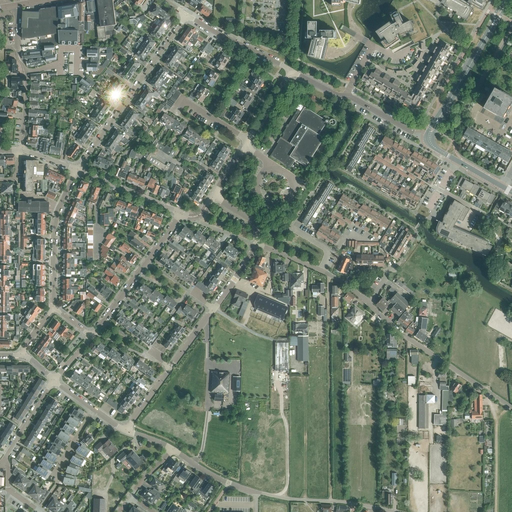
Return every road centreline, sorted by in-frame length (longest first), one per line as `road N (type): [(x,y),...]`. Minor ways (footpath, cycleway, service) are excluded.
road 1 (track): [(329,273),(331,502)]
road 2 (residential): [(186,16),(76,169)]
road 3 (residential): [(511,408),(370,303)]
road 4 (tertiary): [(429,137),(507,0)]
road 5 (residential): [(90,335),(179,214)]
road 6 (residential): [(52,308),(53,224),(76,169)]
road 7 (unclassified): [(395,511),(255,492)]
road 8 (track): [(487,392),(497,429),(495,511)]
